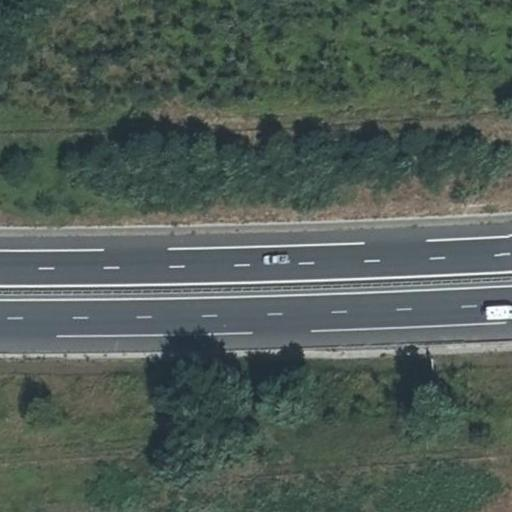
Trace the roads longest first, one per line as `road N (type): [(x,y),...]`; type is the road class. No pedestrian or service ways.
road 1 (motorway): [(511,252),(0,267)]
road 2 (motorway): [(0,318),(511,304)]
